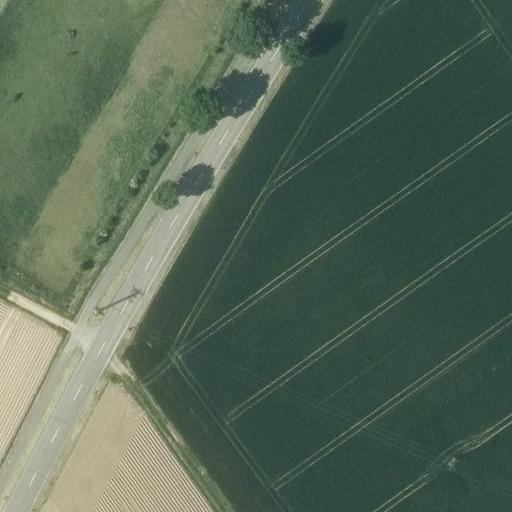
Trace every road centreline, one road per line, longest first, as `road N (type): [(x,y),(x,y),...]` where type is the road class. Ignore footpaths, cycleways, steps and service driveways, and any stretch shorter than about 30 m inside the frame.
road 1 (tertiary): [(310,0),(99,354),(18,511)]
road 2 (track): [(0,291),(61,324),(134,380),(226,511)]
